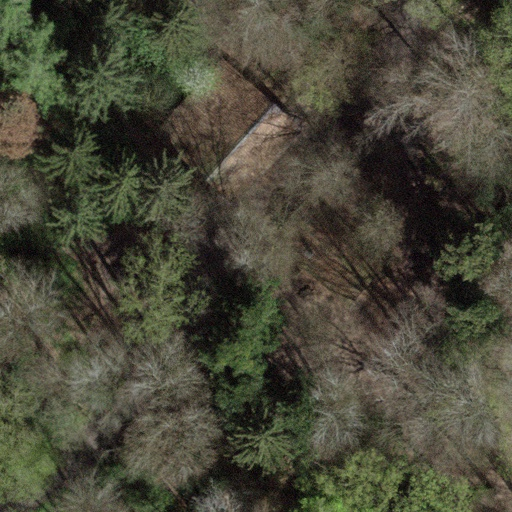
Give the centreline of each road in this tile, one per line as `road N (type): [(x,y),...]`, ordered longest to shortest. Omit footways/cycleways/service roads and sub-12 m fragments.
road 1 (track): [(396,54),(289,198),(0,496)]
road 2 (track): [(396,54),(418,367),(449,511)]
